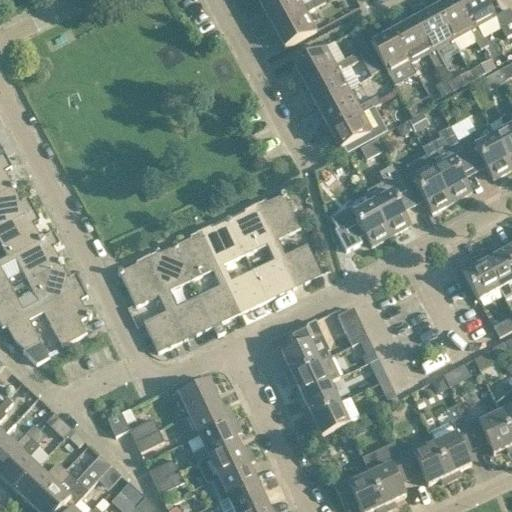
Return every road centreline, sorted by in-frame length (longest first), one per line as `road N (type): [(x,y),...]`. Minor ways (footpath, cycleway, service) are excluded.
road 1 (residential): [(234,352),(164,378),(127,351),(0,93)]
road 2 (residential): [(511,200),(234,352)]
road 3 (residential): [(216,0),(311,175)]
road 4 (residential): [(311,511),(234,352)]
